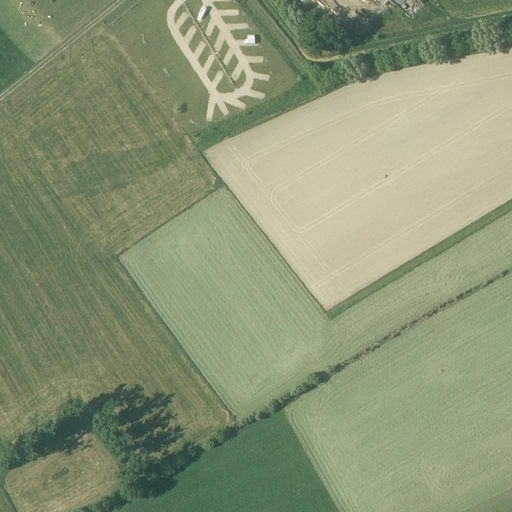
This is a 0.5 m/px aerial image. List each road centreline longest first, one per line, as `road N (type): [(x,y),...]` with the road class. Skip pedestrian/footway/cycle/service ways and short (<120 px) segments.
road 1 (track): [(84,511),(315,378),(328,313),(511,206)]
road 2 (track): [(0,103),(128,0)]
